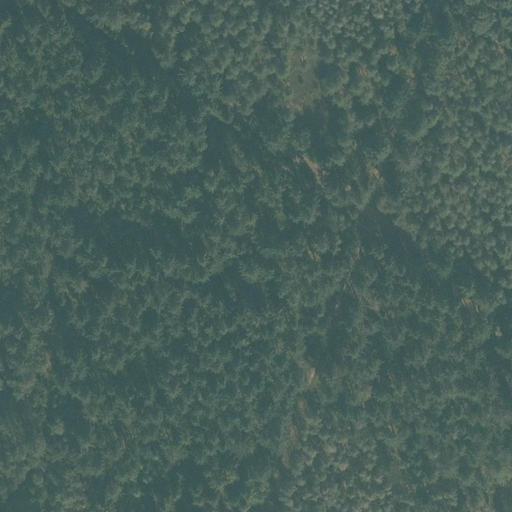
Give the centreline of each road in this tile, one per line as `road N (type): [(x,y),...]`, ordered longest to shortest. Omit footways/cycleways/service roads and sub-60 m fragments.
road 1 (track): [(358,225),(58,0)]
road 2 (track): [(511,341),(358,225)]
